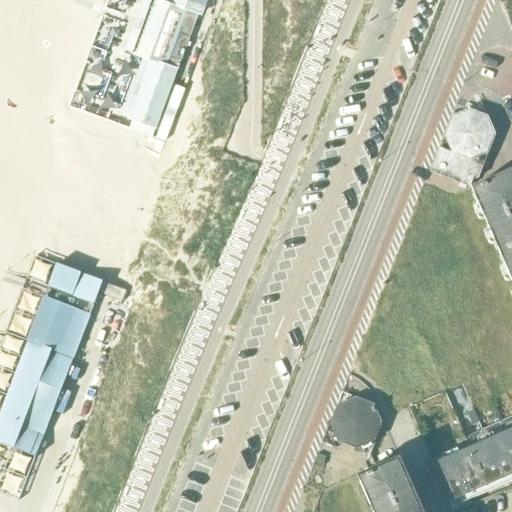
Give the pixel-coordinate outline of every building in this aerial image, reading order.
[(171,0),(140,99),(189,114),(224,0),(171,0)] [(439,148),(430,171),(469,186),(473,177),(477,178),(482,165),(484,166),(490,152),(487,151),(493,135),(486,119),(470,113),(454,120),(448,136),(455,151),(452,153),(439,148)] [(511,170),(471,188),(485,220),(511,208),(511,170)] [(53,179),(53,223),(123,223),(123,179),(53,179)] [(511,208),(485,220),(499,251),(511,245),(511,208)] [(511,245),(499,251),(511,281),(511,245)] [(58,266),(0,412),(0,443),(36,457),(103,283),(58,266)] [(8,330),(29,336),(45,279),(24,273),(8,330)] [(341,439),(357,445),(373,438),(379,422),(372,407),(356,401),(341,407),(334,423),(341,439)] [(474,410),(468,413),(473,425),(480,422),(474,410)] [(511,476),(511,429),(433,464),(451,503),(511,476)] [(372,508),(415,489),(401,458),(358,476),(372,508)] [(424,511),(415,489),(372,508),(373,511),(424,511)] [(498,510),(500,511),(511,511),(511,502),(510,500),(498,510)]
